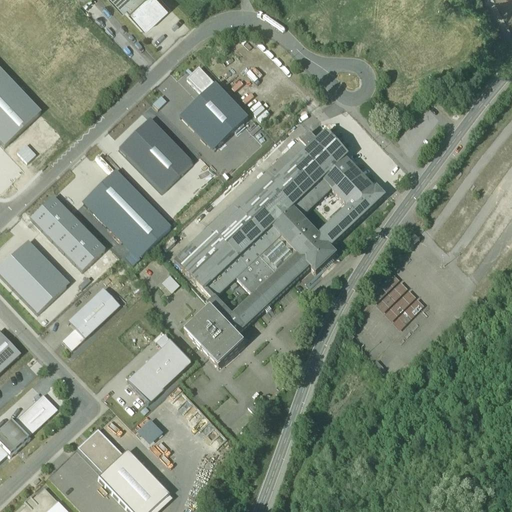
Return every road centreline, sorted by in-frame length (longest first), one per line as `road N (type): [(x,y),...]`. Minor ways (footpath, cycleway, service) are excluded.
road 1 (secondary): [(511,67),(352,282),(307,375),(259,511)]
road 2 (unclassified): [(0,497),(85,414),(69,381),(0,309)]
road 3 (residential): [(0,219),(156,75)]
road 4 (residential): [(301,56),(273,30),(230,21),(210,28),(156,75)]
